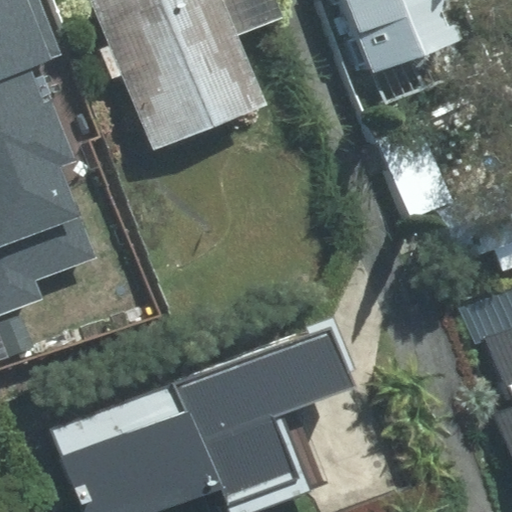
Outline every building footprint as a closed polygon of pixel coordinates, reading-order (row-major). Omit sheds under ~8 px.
[(203,0),(72,0),(132,152),(248,103),(203,0)] [(426,0),(322,0),(352,77),(442,38),(426,0)] [(511,0),(483,0),(511,73),(511,0)] [(26,8),(0,17),(0,190),(88,153),(26,8)] [(511,182),(416,212),(434,269),(511,244),(511,182)] [(0,276),(0,367),(29,357),(0,276)] [(511,315),(450,339),(511,502),(511,315)] [(302,328),(36,435),(58,511),(145,511),(263,467),(240,421),(324,390),(302,328)]
